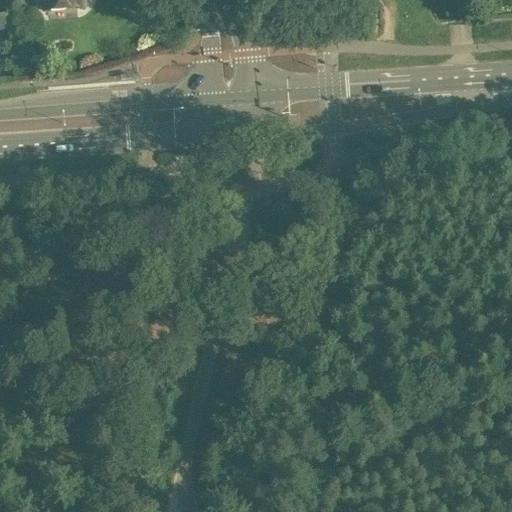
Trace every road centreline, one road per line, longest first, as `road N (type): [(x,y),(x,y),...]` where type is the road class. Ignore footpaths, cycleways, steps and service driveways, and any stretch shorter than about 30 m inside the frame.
road 1 (unclassified): [(187,511),(186,443),(256,136)]
road 2 (primary): [(511,80),(251,98)]
road 3 (primary): [(256,136),(511,99)]
road 4 (primary): [(0,147),(256,136)]
road 5 (primary): [(213,99),(0,115)]
